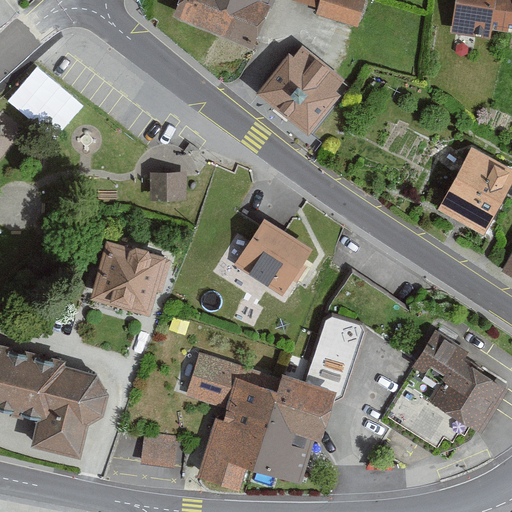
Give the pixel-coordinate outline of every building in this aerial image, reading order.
[(270,0),(185,0),(178,20),(252,47),(270,0)] [(511,0),(457,0),(452,33),(490,38),(492,25),(511,28),(511,0)] [(299,54),(266,93),(317,135),(350,96),(299,54)] [(511,181),(511,171),(477,152),(444,210),(484,232),(511,181)] [(186,173),(151,174),(151,202),(186,201),(186,173)] [(309,251),(264,222),(238,263),(282,292),(309,251)] [(170,262),(109,245),(93,300),(149,315),(156,290),(161,292),(170,262)] [(272,442),(264,470),(310,483),(323,442),(332,445),(367,326),(330,315),(311,377),(293,372),(291,378),(280,416),(272,442)] [(473,354),(440,334),(418,370),(442,384),(433,400),(489,434),(511,395),(511,386),(469,360),(473,354)] [(92,374),(0,350),(0,406),(43,418),(36,444),(77,455),(85,426),(101,418),(106,394),(92,374)] [(291,378),(200,352),(187,397),(222,408),(202,476),(244,488),(251,466),(264,470),(272,442),(280,416),(291,378)] [(144,431),(142,461),(176,463),(178,433),(144,431)]
